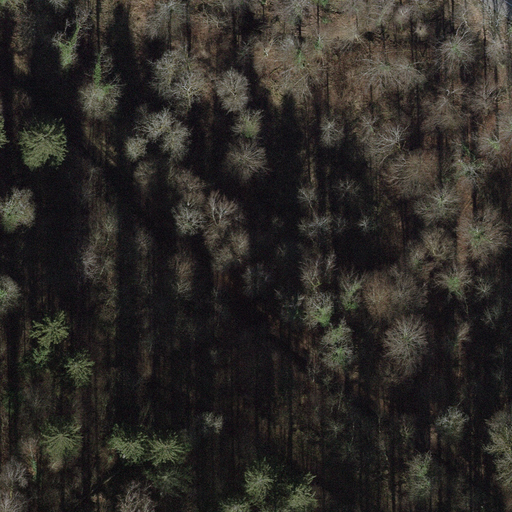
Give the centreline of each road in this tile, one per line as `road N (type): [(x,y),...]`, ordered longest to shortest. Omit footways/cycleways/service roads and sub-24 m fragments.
road 1 (track): [(0,49),(173,228),(318,357),(511,502)]
road 2 (track): [(390,511),(0,274)]
